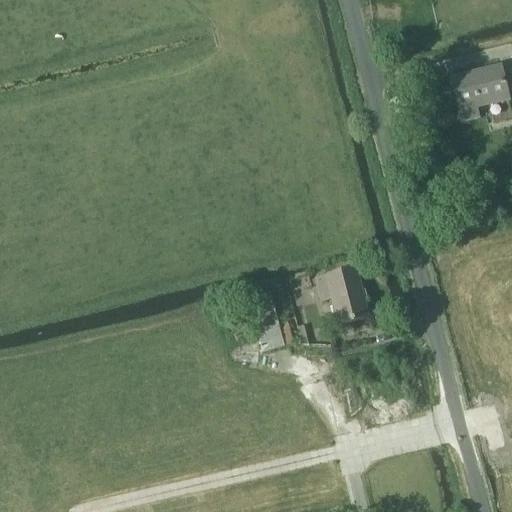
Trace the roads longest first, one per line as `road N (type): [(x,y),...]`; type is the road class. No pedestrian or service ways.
road 1 (unclassified): [(349,0),(483,511)]
road 2 (track): [(491,10),(438,19),(353,17)]
